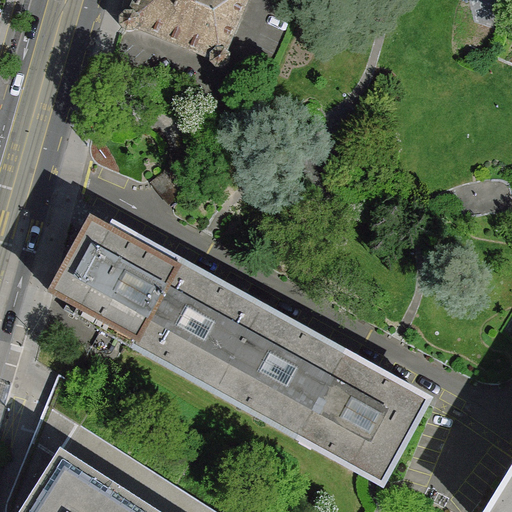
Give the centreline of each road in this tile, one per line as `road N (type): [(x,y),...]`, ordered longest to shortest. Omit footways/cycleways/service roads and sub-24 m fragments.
road 1 (residential): [(49,162),(490,405),(511,405)]
road 2 (secondary): [(0,357),(49,162)]
road 3 (secondary): [(49,162),(95,0)]
road 4 (secondary): [(39,0),(0,138)]
